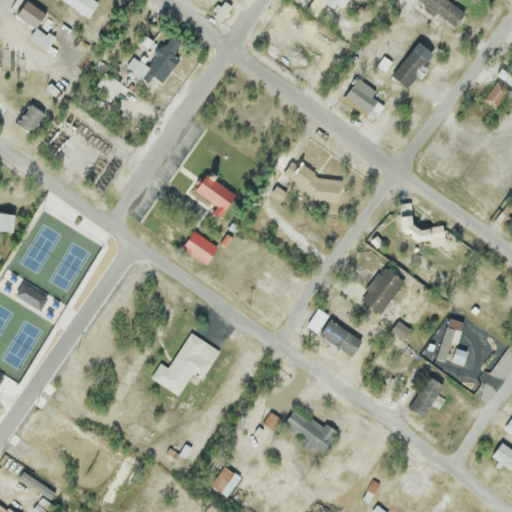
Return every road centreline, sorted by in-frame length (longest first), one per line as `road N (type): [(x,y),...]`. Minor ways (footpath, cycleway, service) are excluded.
road 1 (residential): [(502,511),(453,469),(0,149)]
road 2 (residential): [(511,254),(157,0)]
road 3 (residential): [(279,348),(511,18)]
road 4 (residential): [(106,227),(266,0)]
road 5 (residential): [(130,244),(0,432)]
